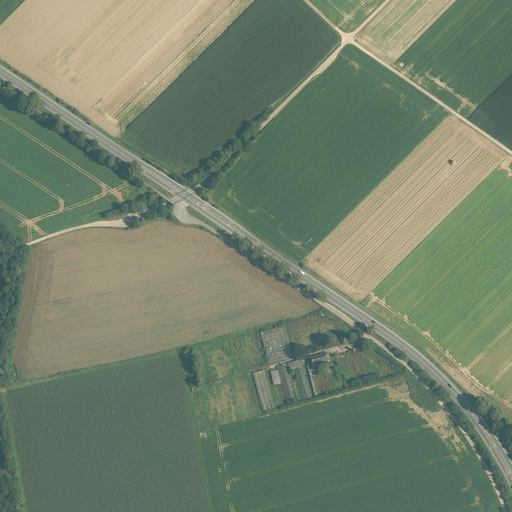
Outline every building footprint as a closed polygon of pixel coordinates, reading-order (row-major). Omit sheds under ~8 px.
[(284,327),(261,334),(269,364),(293,358),(284,327)] [(328,354),(308,359),(311,371),(317,370),(316,365),(330,361),(328,354)] [(351,387),(342,356),(336,358),(344,388),(351,387)] [(300,361),(277,367),(282,384),(287,405),(298,402),(290,371),(291,370),(291,371),(293,371),(292,370),(294,369),(303,401),(312,399),(303,367),(302,367),(300,361)] [(317,395),(309,365),(305,366),(313,396),(317,395)] [(274,408),(264,371),(252,374),(263,411),(274,408)] [(278,371),(270,373),(274,386),(282,384),(278,371)]
